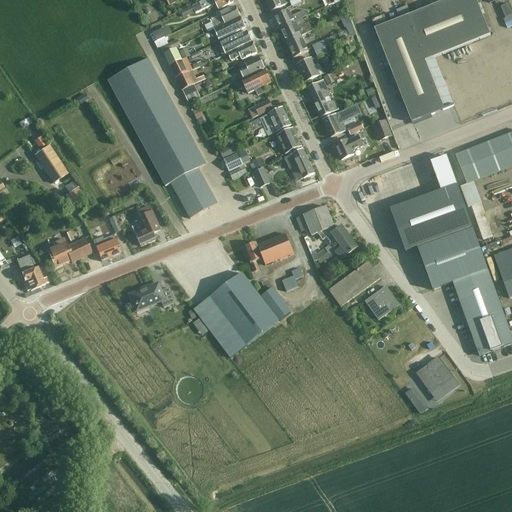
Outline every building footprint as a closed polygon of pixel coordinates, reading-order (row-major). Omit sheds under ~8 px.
[(208,0),(192,7),(195,13),(215,4),(219,10),(233,4),(231,0),(208,0)] [(282,0),(266,0),(271,12),(285,6),(282,0)] [(427,61),(491,35),(477,0),(448,0),(376,29),(409,113),(411,113),(414,121),(424,117),(424,118),(452,107),(449,99),(442,102),(427,61)] [(342,2),(327,8),(330,14),(344,8),(342,2)] [(511,14),(507,4),(500,7),(505,18),(511,15),(511,14)] [(192,7),(181,12),(183,18),(195,13),(192,7)] [(218,29),(240,18),(235,8),(220,15),(223,20),(214,24),(216,29),(218,28),(218,29)] [(274,18),(280,29),(294,23),(303,19),(306,17),(303,12),(292,17),(289,11),(274,18)] [(245,29),(240,18),(218,29),(214,31),(219,41),(230,36),(245,29)] [(209,19),(202,22),(206,29),(213,26),(209,19)] [(280,29),(286,44),(301,37),(312,31),(308,24),(305,25),(303,19),(294,23),(280,29)] [(228,54),(252,43),(247,33),(221,45),(226,55),(228,54)] [(335,36),(329,39),(332,46),(338,43),(335,36)] [(301,37),(286,44),(293,59),(308,52),(301,37)] [(329,39),(312,47),(315,53),(326,48),(332,46),(329,39)] [(160,48),(163,55),(180,47),(177,40),(160,48)] [(257,54),(252,43),(228,54),(232,62),(241,58),(242,61),(257,54)] [(326,48),(315,53),(318,59),(329,54),(326,48)] [(186,50),(179,53),(183,60),(190,56),(186,50)] [(355,56),(348,58),(350,64),(357,61),(355,56)] [(241,73),(244,79),(251,76),(264,70),(259,58),(245,65),(248,70),(241,73)] [(190,220),(217,206),(198,170),(206,166),(148,59),(107,82),(165,187),(171,184),(190,220)] [(305,83),(319,77),(311,60),(297,66),(305,83)] [(182,61),(170,67),(175,79),(177,78),(189,73),(192,71),(189,65),(185,67),(182,61)] [(265,72),(236,86),(239,91),(245,88),(248,95),(255,91),(258,97),(265,93),(263,88),(271,84),(265,72)] [(189,73),(177,78),(183,91),(194,86),(189,73)] [(322,118),(337,111),(323,81),(307,88),(322,118)] [(183,91),(189,104),(201,99),(194,86),(183,91)] [(501,87),(496,88),(499,100),(504,98),(501,87)] [(375,88),(366,91),(369,98),(377,95),(375,88)] [(85,95),(78,100),(81,104),(88,100),(85,95)] [(375,98),(371,100),(376,110),(380,108),(375,98)] [(273,111),(268,101),(253,107),(258,118),(273,111)] [(338,114),(323,122),(331,138),(346,131),(342,122),(350,118),(350,119),(358,115),(354,107),(338,114)] [(267,137),(291,126),(283,109),(259,120),(267,137)] [(199,110),(193,113),(197,121),(203,118),(199,110)] [(26,114),(17,120),(21,126),(30,120),(26,114)] [(386,121),(373,126),(380,142),(393,137),(386,121)] [(357,127),(348,131),(351,136),(359,132),(364,130),(361,125),(357,127)] [(286,155),(301,148),(293,131),(277,138),(286,155)] [(36,146),(44,142),(41,133),(32,137),(36,146)] [(467,185),(511,167),(511,134),(455,156),(467,185)] [(358,137),(352,140),(348,142),(347,141),(335,147),(342,161),(354,155),(353,152),(363,147),(358,137)] [(15,147),(2,156),(6,162),(19,153),(15,147)] [(49,147),(34,156),(53,185),(68,175),(49,147)] [(220,154),(223,160),(235,155),(232,149),(220,154)] [(299,182),(313,175),(302,152),(293,156),(298,167),(291,171),(295,178),(297,177),(299,182)] [(245,153),(238,156),(242,166),(250,162),(245,153)] [(224,162),(230,173),(243,167),(242,166),(238,156),(224,162)] [(260,160),(253,163),(256,169),(263,166),(260,160)] [(254,174),(261,189),(270,185),(263,170),(254,174)] [(259,194),(250,176),(237,182),(246,200),(259,194)] [(457,187),(390,211),(405,253),(418,248),(418,250),(433,291),(452,284),(479,357),(511,344),(511,340),(473,231),(457,187)] [(69,194),(65,196),(71,206),(84,198),(78,188),(69,194)] [(481,204),(468,209),(477,233),(489,228),(481,204)] [(134,234),(141,248),(155,241),(152,235),(160,231),(148,206),(137,212),(145,229),(134,234)] [(327,230),(333,228),(325,207),(303,216),(312,236),(318,234),(327,230)] [(115,234),(121,232),(114,217),(109,220),(115,234)] [(327,230),(318,234),(322,241),(326,238),(330,244),(330,245),(325,249),(328,253),(349,238),(341,227),(330,234),(327,230)] [(74,240),(70,231),(66,233),(69,242),(74,240)] [(286,235),(257,247),(262,260),(265,266),(294,255),(286,235)] [(101,263),(120,255),(113,236),(104,240),(103,237),(92,241),(101,263)] [(17,238),(12,241),(16,248),(21,245),(17,238)] [(357,249),(352,241),(349,238),(328,253),(331,256),(331,257),(336,254),(341,261),(357,249)] [(71,264),(91,255),(85,240),(67,248),(63,239),(53,244),(55,248),(46,252),(55,270),(71,262),(71,264)] [(254,273),(254,272),(259,271),(259,270),(256,262),(262,260),(257,247),(256,244),(244,249),(250,265),(250,264),(254,272),(253,272),(254,273)] [(315,252),(311,255),(315,263),(317,261),(326,254),(323,250),(317,255),(315,252)] [(511,298),(511,250),(494,258),(509,299),(511,298)] [(326,254),(317,261),(320,264),(331,256),(328,253),(326,254)] [(43,280),(39,272),(38,268),(34,270),(30,259),(19,263),(23,275),(22,275),(25,283),(23,284),(27,292),(31,291),(31,292),(45,286),(48,284),(46,279),(43,280)] [(368,263),(352,275),(329,291),(341,308),(380,279),(368,263)] [(303,278),(301,272),(300,270),(292,273),(294,278),(282,282),(287,293),(298,288),(295,281),(303,278)] [(206,301),(193,311),(230,359),(244,348),(246,347),(278,323),(260,298),(242,274),(210,299),(206,301)] [(137,292),(128,296),(133,308),(134,307),(135,310),(145,306),(146,305),(147,308),(161,302),(163,308),(174,304),(168,289),(161,292),(158,284),(143,290),(143,289),(137,291),(137,292)] [(378,321),(399,306),(385,287),(365,302),(378,321)] [(279,322),(291,313),(272,289),(261,298),(279,322)] [(316,306),(329,298),(323,290),(311,299),(316,306)] [(437,359),(417,374),(431,394),(439,388),(445,396),(458,387),(452,378),(437,359)] [(451,371),(455,368),(447,359),(443,362),(451,371)] [(413,388),(405,394),(419,413),(420,414),(424,412),(428,409),(413,388)] [(72,488),(77,485),(73,479),(68,482),(72,488)]
